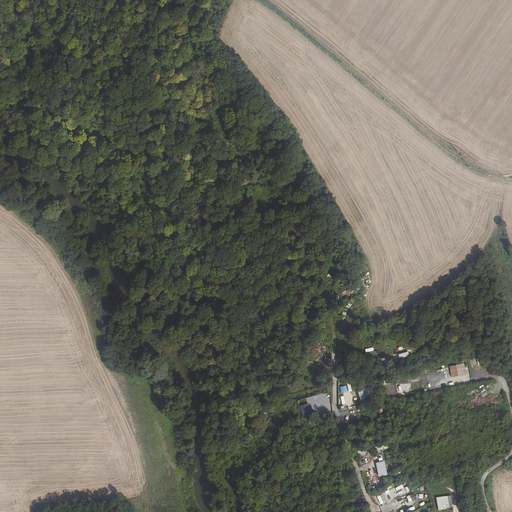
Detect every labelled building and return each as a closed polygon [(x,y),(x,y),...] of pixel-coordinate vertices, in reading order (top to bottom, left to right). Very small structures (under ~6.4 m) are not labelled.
[(464,364),(450,365),(451,376),(468,375),(468,368),(465,368),(464,364)] [(218,381),(206,385),(210,397),(209,397),(211,403),(223,399),(218,381)] [(361,403),(366,402),(363,390),(358,391),(361,403)] [(324,402),(321,395),(315,395),(299,402),(304,413),(304,414),(318,413),(320,412),(324,412),(327,410),(326,407),(324,402)] [(387,445),(376,446),(377,453),(380,453),(380,450),(387,449),(387,445)] [(375,463),(379,478),(387,475),(384,461),(375,463)] [(393,497),(400,494),(396,487),(390,490),(393,497)] [(409,502),(416,499),(414,493),(407,496),(409,502)] [(452,496),(436,497),(438,510),(453,509),(452,496)]
